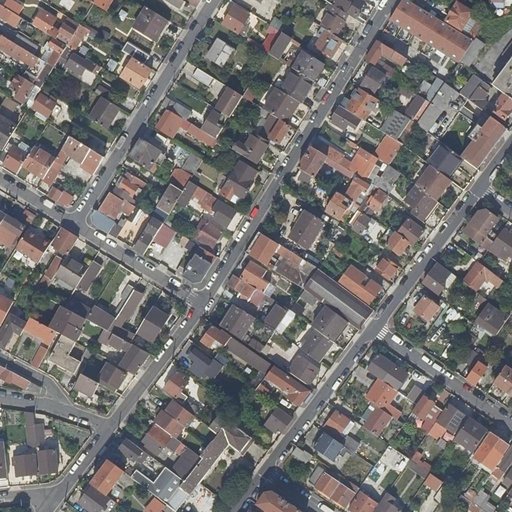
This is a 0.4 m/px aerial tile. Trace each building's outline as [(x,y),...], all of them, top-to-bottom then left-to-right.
[(12,0),(7,0),(4,7),(19,16),(24,7),(12,0)] [(103,9),(108,0),(96,0),(94,4),(103,9)] [(166,0),(182,9),(186,2),(182,0),(166,0)] [(184,0),(182,0),(186,2),(197,9),(198,8),(184,0)] [(345,0),(335,0),(333,4),(348,14),(354,4),(345,0)] [(357,15),(365,1),(363,0),(356,0),(354,4),(348,14),(349,14),(353,17),(364,24),(367,21),(357,15)] [(406,0),(403,0),(391,20),(460,63),(461,62),(474,42),(471,40),(467,38),(406,0)] [(462,31),(474,12),(458,2),(446,21),(462,31)] [(0,17),(15,27),(21,18),(19,16),(4,7),(0,4),(0,17)] [(326,30),(336,36),(346,21),(345,20),(349,14),(348,14),(333,4),(332,4),(319,26),(326,30)] [(234,6),(224,23),(240,33),(250,16),(234,6)] [(155,41),(168,20),(147,7),(134,28),(155,41)] [(275,17),(271,25),(283,32),(287,25),(275,17)] [(44,25),(41,30),(68,46),(81,25),(69,18),(58,35),(44,25)] [(391,21),(387,27),(395,33),(399,27),(391,21)] [(90,34),(91,32),(81,25),(68,46),(75,51),(86,32),(90,34)] [(271,34),(262,49),(270,54),(283,32),(271,25),(267,31),(271,34)] [(333,57),(343,41),(336,36),(326,30),(316,47),(333,57)] [(471,30),(467,38),(471,40),(475,32),(471,30)] [(300,47),(301,44),(283,32),(270,54),(292,68),(295,63),(289,60),(287,62),(280,58),(291,41),(300,47)] [(0,46),(30,66),(23,77),(35,85),(38,86),(42,89),(49,77),(55,68),(48,63),(42,60),(34,55),(13,42),(1,35),(0,34),(0,46)] [(17,35),(13,42),(34,55),(38,48),(17,35)] [(51,44),(47,50),(48,50),(54,54),(48,63),(55,68),(67,47),(54,39),(51,44)] [(219,39),(214,49),(228,57),(234,48),(219,39)] [(486,45),(477,39),(474,42),(461,62),(470,68),(486,45)] [(127,41),(122,50),(132,57),(143,64),(149,55),(127,41)] [(403,66),(407,60),(378,41),(366,60),(376,66),(383,54),(403,66)] [(504,94),(497,103),(500,106),(495,112),(494,113),(506,122),(511,114),(510,112),(511,109),(511,41),(501,56),(509,62),(493,85),(504,94)] [(75,51),(68,46),(67,47),(55,68),(66,75),(70,68),(83,75),(86,69),(91,71),(96,64),(88,59),(75,51)] [(223,66),(228,57),(214,49),(208,57),(223,66)] [(48,50),(42,60),(48,63),(54,54),(48,50)] [(304,53),(294,69),(314,82),(324,66),(304,53)] [(140,88),(151,69),(143,64),(132,57),(121,76),(140,88)] [(95,73),(100,66),(96,64),(91,71),(95,73)] [(385,65),(381,72),(386,76),(388,77),(401,85),(405,80),(395,74),(396,72),(385,65)] [(210,86),(215,79),(198,68),(193,76),(210,86)] [(292,68),(279,89),(298,101),(301,103),(314,82),(294,69),(292,68)] [(379,86),(386,76),(381,72),(373,68),(362,86),(374,94),(377,89),(379,90),(381,87),(379,86)] [(14,99),(23,104),(31,92),(35,85),(23,77),(19,75),(10,88),(18,93),(14,99)] [(399,89),(401,85),(388,77),(385,81),(399,89)] [(476,77),(463,96),(469,101),(482,111),(487,104),(483,101),(488,94),(486,92),(490,88),(476,77)] [(441,80),(427,101),(432,104),(446,83),(441,80)] [(440,142),(469,101),(463,96),(446,83),(432,104),(429,108),(420,121),(417,125),(429,133),(440,142)] [(38,86),(33,93),(37,96),(42,89),(38,86)] [(409,98),(412,92),(403,86),(400,92),(409,98)] [(225,114),(230,118),(243,96),(229,87),(216,108),(225,114)] [(258,93),(249,87),(243,96),(252,102),(258,93)] [(277,88),(264,109),(267,111),(281,120),(285,122),(298,101),(279,89),(277,88)] [(346,98),(340,106),(362,119),(365,121),(371,111),(376,114),(379,110),(375,107),(379,100),(360,89),(352,102),(346,98)] [(103,98),(114,104),(119,97),(108,91),(103,98)] [(31,92),(23,104),(22,106),(28,110),(37,96),(33,93),(31,92)] [(37,112),(35,114),(46,121),(56,105),(53,103),(55,101),(46,95),(45,98),(41,96),(32,109),(37,112)] [(425,105),(429,108),(432,104),(427,101),(419,96),(407,115),(415,120),(417,122),(418,120),(416,118),(425,105)] [(14,111),(19,104),(7,97),(2,104),(14,111)] [(107,129),(120,108),(114,104),(103,98),(103,97),(90,118),(107,129)] [(166,97),(162,105),(185,119),(187,120),(190,116),(193,117),(195,113),(177,103),(176,103),(166,97)] [(356,129),(362,119),(340,106),(330,122),(345,131),(346,129),(352,132),(355,128),(356,129)] [(180,126),(184,119),(168,109),(157,127),(173,137),(180,126)] [(394,110),(381,131),(388,135),(397,141),(411,121),(394,110)] [(263,118),(277,127),(281,120),(267,111),(263,118)] [(213,112),(203,130),(216,138),(217,139),(224,128),(217,124),(221,117),(213,112)] [(0,145),(4,148),(17,127),(0,116),(0,145)] [(184,119),(180,126),(187,130),(191,123),(187,120),(185,119),(184,119)] [(480,138),(464,159),(477,169),(507,130),(494,119),(489,126),(485,122),(476,134),(480,138)] [(281,120),(277,127),(270,138),(280,144),(291,126),(285,122),(281,120)] [(191,123),(187,130),(212,146),(216,138),(203,130),(191,123)] [(157,132),(153,137),(168,148),(172,143),(157,132)] [(258,164),(271,143),(255,133),(247,147),(240,142),(235,150),(258,164)] [(88,134),(82,143),(97,152),(102,143),(88,134)] [(388,135),(374,156),(389,166),(404,145),(397,141),(388,135)] [(81,167),(94,175),(105,157),(97,152),(82,143),(71,136),(56,160),(44,179),(43,180),(51,185),(63,166),(61,164),(67,154),(83,164),(81,167)] [(145,166),(145,167),(151,171),(154,166),(148,163),(154,152),(138,142),(129,156),(145,166)] [(448,179),(463,159),(443,143),(428,163),(432,167),(448,179)] [(3,164),(19,173),(23,166),(33,150),(22,144),(19,150),(9,144),(0,158),(0,160),(4,163),(3,164)] [(23,166),(44,179),(56,160),(35,147),(33,150),(23,166)] [(324,147),(320,153),(339,164),(342,159),(324,147)] [(352,178),(354,174),(339,164),(320,153),(312,148),(299,168),(301,170),(312,177),(315,178),(325,162),(352,178)] [(192,153),(172,184),(184,192),(191,181),(204,160),(192,153)] [(355,166),(361,170),(367,160),(361,157),(355,166)] [(361,170),(358,176),(364,180),(373,185),(375,187),(381,178),(376,175),(380,168),(367,160),(361,170)] [(241,161),(221,194),(230,200),(235,193),(245,199),(255,182),(253,181),(258,172),(241,161)] [(391,186),(400,173),(389,166),(381,178),(375,187),(376,187),(387,196),(393,187),(391,186)] [(432,167),(417,186),(436,201),(451,181),(448,179),(432,167)] [(308,184),(312,177),(301,170),(296,177),(308,184)] [(123,180),(119,187),(115,193),(126,200),(135,206),(138,202),(133,199),(137,192),(141,194),(143,191),(144,192),(147,187),(146,184),(128,172),(125,177),(124,177),(123,180)] [(371,187),(363,182),(356,178),(352,186),(353,186),(346,198),(353,202),(355,204),(358,199),(362,192),(366,195),(371,187)] [(186,207),(199,186),(191,181),(184,192),(178,202),(186,207)] [(158,207),(170,214),(178,202),(184,192),(172,184),(158,207)] [(433,208),(437,202),(436,201),(417,186),(416,186),(405,201),(415,208),(411,214),(423,222),(426,217),(428,218),(435,209),(433,208)] [(54,187),(48,196),(67,207),(72,206),(69,204),(73,199),(54,187)] [(377,213),(388,196),(387,196),(376,187),(375,187),(368,196),(364,202),(361,207),(358,211),(350,223),(355,226),(353,229),(362,235),(371,221),(369,219),(370,217),(375,211),(377,213)] [(368,196),(366,195),(362,192),(358,199),(364,202),(368,196)] [(98,212),(95,211),(92,216),(93,224),(117,239),(127,222),(121,219),(118,224),(113,221),(124,205),(134,211),(136,207),(135,206),(126,200),(125,202),(110,193),(98,212)] [(341,221),(353,202),(346,198),(338,193),(326,212),(341,221)] [(222,208),(223,207),(210,199),(205,209),(212,213),(210,215),(215,218),(212,223),(225,231),(235,215),(222,208)] [(364,202),(358,199),(355,204),(361,207),(364,202)] [(135,225),(144,211),(138,207),(136,207),(134,211),(128,221),(135,225)] [(22,215),(32,222),(36,215),(26,209),(22,215)] [(324,223),(305,211),(289,237),(308,249),(324,223)] [(486,236),(498,219),(488,211),(479,212),(464,233),(488,251),(489,249),(494,242),(486,236)] [(25,227),(6,215),(0,225),(0,241),(10,247),(17,235),(19,236),(25,227)] [(135,249),(144,255),(164,224),(154,218),(135,249)] [(386,246),(399,256),(409,243),(413,246),(424,232),(416,225),(409,220),(398,235),(396,233),(386,246)] [(224,232),(208,222),(197,239),(213,249),(224,232)] [(164,225),(150,247),(162,254),(175,232),(164,225)] [(54,244),(69,254),(78,238),(63,229),(54,244)] [(511,230),(510,234),(503,229),(494,242),(489,249),(497,254),(505,242),(511,247),(511,230)] [(40,263),(52,243),(45,238),(44,240),(39,237),(27,230),(16,248),(40,263)] [(265,265),(279,244),(263,234),(259,232),(246,253),(250,256),(265,265)] [(213,264),(217,256),(196,243),(191,251),(197,255),(193,261),(192,260),(190,263),(185,260),(177,273),(183,277),(194,284),(201,282),(213,264)] [(303,289),(318,269),(279,244),(265,265),(303,289)] [(56,275),(77,288),(78,286),(90,268),(68,255),(65,260),(56,275)] [(57,256),(36,292),(43,296),(56,275),(65,260),(57,256)] [(377,270),(389,279),(398,267),(386,258),(377,270)] [(103,266),(94,260),(90,268),(78,286),(87,292),(103,266)] [(249,284),(248,284),(264,294),(270,284),(262,279),(267,272),(252,262),(241,279),(249,284)] [(496,286),(499,288),(504,281),(480,263),(479,262),(463,282),(475,291),(476,291),(486,279),(496,286)] [(450,285),(456,277),(439,263),(424,283),(440,295),(446,287),(451,291),(454,288),(450,285)] [(360,331),(375,311),(318,269),(305,290),(317,299),(325,305),(347,322),(360,331)] [(364,277),(358,272),(354,278),(360,283),(364,277)] [(269,302),(272,303),(274,300),(264,294),(248,284),(235,276),(228,287),(241,294),(238,298),(248,304),(250,300),(252,301),(251,302),(258,306),(259,304),(263,306),(266,300),(269,302)] [(346,288),(369,305),(384,286),(373,278),(365,289),(359,285),(358,285),(352,280),(346,288)] [(299,288),(292,283),(288,290),(295,294),(299,288)] [(121,297),(123,299),(128,301),(134,290),(135,288),(129,284),(121,297)] [(143,295),(134,290),(128,301),(120,313),(117,319),(109,332),(114,334),(131,344),(136,336),(120,328),(127,316),(130,318),(143,295)] [(312,306),(317,299),(305,290),(300,296),(312,306)] [(471,296),(486,307),(490,302),(479,294),(476,291),(475,291),(471,296)] [(0,325),(1,326),(14,302),(0,294),(0,325)] [(439,308),(425,297),(415,311),(429,322),(439,308)] [(93,310),(71,298),(65,308),(87,320),(93,310)] [(116,311),(120,313),(128,301),(123,299),(116,311)] [(278,303),(264,323),(266,325),(276,331),(282,322),(290,310),(278,303)] [(304,310),(295,303),(290,310),(296,315),(299,316),(304,310)] [(154,307),(169,316),(170,313),(155,304),(154,307)] [(506,315),(489,304),(477,321),(491,331),(497,321),(500,323),(506,315)] [(235,305),(222,327),(242,340),(255,318),(235,305)] [(332,342),(347,322),(325,305),(310,325),(316,330),(332,342)] [(117,319),(94,307),(93,310),(87,320),(109,332),(117,319)] [(169,316),(154,307),(138,333),(153,342),(169,316)] [(461,321),(464,316),(454,309),(443,324),(448,328),(451,323),(456,327),(461,321)] [(288,326),(296,315),(290,310),(282,322),(288,326)] [(14,332),(22,336),(26,328),(29,323),(30,319),(23,315),(20,319),(12,315),(0,335),(0,344),(6,348),(14,332)] [(26,328),(52,343),(58,332),(31,318),(30,319),(29,323),(26,328)] [(466,325),(461,321),(456,327),(462,331),(466,325)] [(296,339),(302,345),(315,330),(309,324),(296,339)] [(262,370),(268,375),(275,367),(214,325),(202,341),(211,347),(217,339),(226,346),(226,345),(262,370)] [(263,329),(273,335),(276,331),(266,325),(263,329)] [(326,351),(333,342),(332,342),(316,330),(301,350),(320,364),(328,353),(326,351)] [(125,358),(120,366),(136,374),(151,354),(131,344),(114,334),(110,343),(121,349),(122,347),(127,350),(123,357),(125,358)] [(69,356),(77,342),(63,335),(50,360),(75,374),(81,362),(69,356)] [(224,348),(226,346),(217,339),(211,347),(213,349),(216,346),(219,345),(224,348)] [(252,339),(248,345),(261,354),(265,348),(252,339)] [(272,348),(267,344),(265,348),(261,354),(266,357),(272,348)] [(462,364),(472,371),(486,351),(476,344),(462,364)] [(32,365),(39,368),(49,348),(43,345),(32,365)] [(201,377),(204,372),(214,359),(198,347),(190,357),(196,362),(191,369),(201,377)] [(87,363),(93,352),(88,349),(82,360),(87,363)] [(490,353),(486,351),(472,371),(466,380),(475,386),(488,368),(485,366),(492,358),(488,355),(490,353)] [(224,366),(228,360),(218,353),(214,359),(219,362),(224,366)] [(379,355),(368,370),(380,379),(383,381),(394,365),(379,355)] [(320,370),(300,356),(289,371),(306,383),(311,376),(314,378),(320,370)] [(208,376),(219,362),(214,359),(204,372),(208,376)] [(505,365),(500,362),(492,372),(497,376),(505,365)] [(11,381),(27,389),(29,385),(32,387),(34,383),(31,382),(5,368),(0,364),(0,377),(10,382),(11,381)] [(100,384),(116,392),(127,374),(108,364),(98,383),(100,384)] [(511,370),(506,366),(494,383),(511,394),(511,370)] [(299,407),(311,392),(275,367),(268,375),(266,377),(291,395),(288,399),(299,407)] [(268,375),(262,370),(256,377),(263,382),(266,377),(268,375)] [(183,379),(185,377),(178,372),(164,390),(176,399),(188,383),(183,379)] [(75,388),(92,397),(100,384),(98,383),(82,374),(75,388)] [(263,382),(256,377),(250,386),(256,390),(261,384),(263,382)] [(393,401),(399,392),(383,381),(380,379),(368,396),(377,403),(375,405),(379,407),(392,416),(397,420),(402,414),(389,405),(392,401),(393,401)] [(29,385),(27,389),(26,391),(41,393),(43,388),(34,383),(32,387),(29,385)] [(272,392),(261,384),(256,390),(260,393),(267,398),(272,392)] [(416,387),(408,398),(418,405),(424,396),(426,393),(416,387)] [(90,401),(92,397),(75,388),(73,391),(73,392),(90,401)] [(268,408),(272,403),(267,398),(260,393),(257,397),(262,402),(262,403),(268,408)] [(377,403),(368,396),(366,398),(373,403),(375,405),(377,403)] [(435,404),(424,396),(418,405),(413,412),(421,417),(424,419),(425,418),(435,425),(444,412),(434,405),(435,404)] [(182,431),(192,420),(171,402),(162,414),(182,431)] [(362,419),(368,423),(379,407),(375,405),(373,403),(362,419)] [(466,416),(449,404),(444,412),(435,425),(428,434),(437,439),(440,437),(441,438),(446,431),(453,436),(466,416)] [(377,437),(392,416),(379,407),(368,423),(364,428),(377,437)] [(268,422),(283,434),(293,420),(278,408),(268,422)] [(33,446),(38,446),(37,439),(36,425),(35,412),(28,411),(29,426),(31,426),(33,446)] [(341,432),(347,436),(350,430),(354,424),(337,411),(326,426),(339,436),(341,432)] [(162,414),(149,425),(154,428),(156,429),(156,428),(179,445),(182,431),(162,414)] [(221,416),(219,417),(228,424),(230,423),(221,416)] [(244,454),(252,443),(254,441),(230,423),(228,424),(219,417),(211,429),(219,435),(221,436),(230,443),(244,454)] [(488,431),(470,418),(455,440),(473,452),(488,431)] [(44,424),(36,425),(37,439),(45,439),(44,424)] [(173,453),(179,445),(156,428),(156,429),(154,428),(141,446),(157,457),(165,446),(173,453)] [(273,439),(260,429),(255,436),(267,446),(273,439)] [(335,461),(345,446),(341,444),(326,433),(315,448),(335,461)] [(486,441),(484,440),(479,449),(487,455),(485,459),(490,462),(485,469),(491,474),(492,474),(500,462),(502,459),(495,455),(497,452),(494,450),(495,448),(504,454),(509,446),(491,434),(486,441)] [(177,511),(230,443),(221,436),(203,459),(185,482),(167,504),(177,511)] [(360,445),(347,436),(341,444),(345,446),(355,453),(360,445)] [(135,462),(144,451),(128,439),(120,451),(135,462)] [(0,477),(9,477),(5,443),(0,443),(0,477)] [(177,455),(182,448),(179,445),(173,453),(177,455)] [(304,451),(298,447),(293,454),(300,459),(306,463),(312,455),(306,451),(304,450),(304,451)] [(511,447),(501,463),(500,462),(492,474),(499,479),(505,472),(504,472),(511,460),(511,447)] [(185,454),(171,471),(185,482),(203,459),(200,457),(189,448),(185,454)] [(42,473),(58,472),(56,450),(40,452),(42,473)] [(417,452),(411,461),(416,464),(422,455),(417,452)] [(17,476),(37,474),(35,455),(12,457),(13,464),(16,463),(17,476)] [(341,455),(336,464),(342,468),(347,459),(341,455)] [(407,465),(427,479),(431,474),(423,469),(416,464),(411,461),(410,460),(407,465)] [(107,496),(125,473),(110,461),(92,485),(93,485),(107,496)] [(426,465),(423,469),(431,474),(434,470),(426,465)] [(128,469),(125,473),(164,502),(167,504),(185,482),(171,471),(166,467),(154,483),(137,470),(134,474),(128,469)] [(316,486),(331,497),(340,484),(326,474),(327,472),(319,467),(309,482),(316,486)] [(511,470),(503,484),(511,490),(511,489),(511,470)] [(437,491),(443,483),(431,474),(427,479),(425,482),(437,491)] [(331,497),(347,508),(360,488),(353,484),(349,490),(340,484),(331,497)] [(434,500),(440,504),(451,489),(445,484),(434,500)] [(91,511),(101,511),(111,499),(107,496),(93,485),(80,503),(91,511)] [(496,494),(502,498),(507,490),(501,486),(496,494)] [(484,490),(482,488),(477,496),(472,502),(482,509),(485,511),(495,511),(498,509),(484,500),(487,495),(483,492),(484,490)] [(469,490),(465,497),(472,502),(477,496),(469,490)] [(302,511),(274,493),(273,492),(267,493),(258,505),(267,511),(302,511)] [(372,511),(378,504),(360,492),(349,509),(352,511),(372,511)] [(400,511),(390,505),(393,501),(394,499),(387,493),(374,511),(400,511)] [(145,511),(161,511),(167,504),(164,502),(162,505),(161,504),(161,503),(155,499),(145,511)] [(400,511),(403,508),(393,501),(390,505),(400,511)] [(508,511),(511,508),(503,501),(498,509),(495,511),(508,511)] [(480,511),(482,509),(472,502),(468,509),(472,511),(480,511)] [(177,511),(167,504),(161,511),(128,511),(117,503),(110,511),(177,511)]
